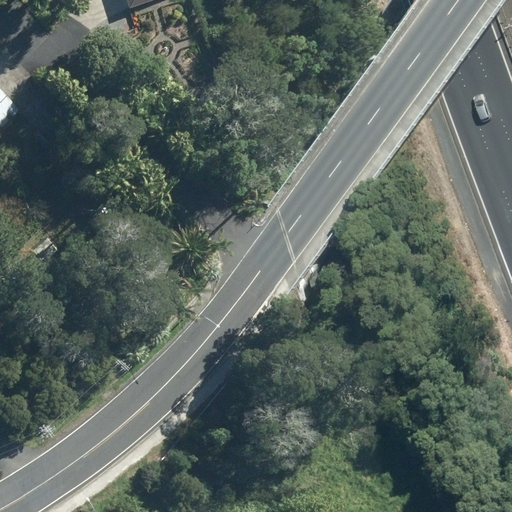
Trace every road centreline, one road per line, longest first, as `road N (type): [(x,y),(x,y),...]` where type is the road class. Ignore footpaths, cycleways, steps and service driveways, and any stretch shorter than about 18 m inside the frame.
road 1 (tertiary): [(0,503),(119,424),(189,359),(454,0)]
road 2 (motorway): [(511,164),(448,0)]
